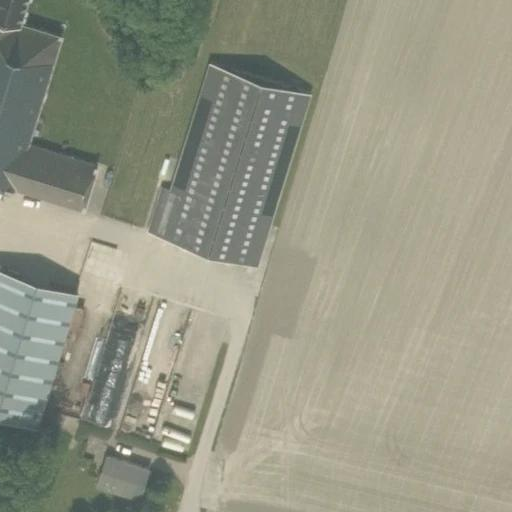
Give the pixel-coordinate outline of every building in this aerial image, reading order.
[(17,187),(85,208),(98,165),(30,144),(63,35),(20,22),(26,0),(0,0),(0,185),(14,189),(17,187)] [(311,92),(209,60),(169,187),(160,184),(146,230),(257,265),(311,92)] [(369,299),(423,127),(323,96),(278,237),(267,234),(260,257),(271,261),(269,268),(369,299)] [(78,289),(0,265),(0,410),(37,422),(78,289)] [(105,457),(95,488),(138,502),(148,471),(105,457)]
